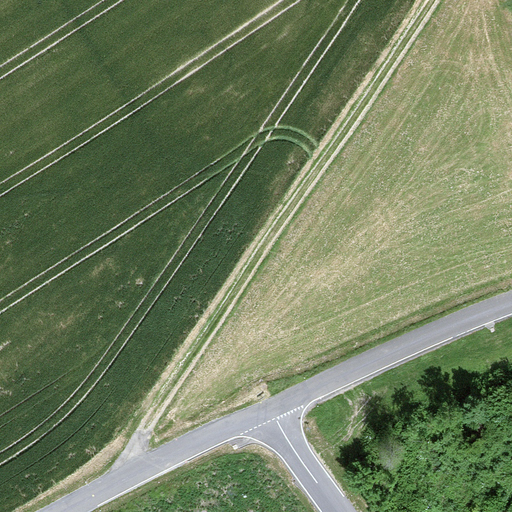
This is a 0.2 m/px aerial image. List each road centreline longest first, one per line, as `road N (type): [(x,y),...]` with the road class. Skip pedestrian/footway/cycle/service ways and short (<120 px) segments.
road 1 (track): [(114,486),(432,0)]
road 2 (tertiary): [(511,309),(269,412)]
road 3 (tertiary): [(269,412),(66,511)]
road 4 (tertiary): [(269,412),(340,511)]
